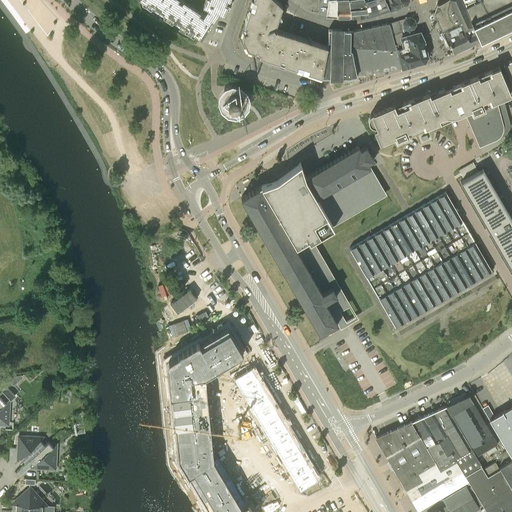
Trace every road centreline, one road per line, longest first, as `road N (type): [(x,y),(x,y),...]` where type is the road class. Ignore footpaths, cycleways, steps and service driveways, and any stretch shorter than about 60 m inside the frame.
road 1 (residential): [(194,279),(240,327),(336,485)]
road 2 (tertiary): [(511,44),(329,110)]
road 3 (unclassified): [(350,427),(477,365),(511,339)]
road 4 (residential): [(329,110),(314,86),(229,55),(241,0)]
road 5 (unclassified): [(476,152),(448,167),(447,176),(511,289)]
road 6 (tertiary): [(329,110),(202,180)]
road 7 (tertiary): [(170,97),(159,71),(69,0)]
road 8 (tertiary): [(339,434),(271,317)]
